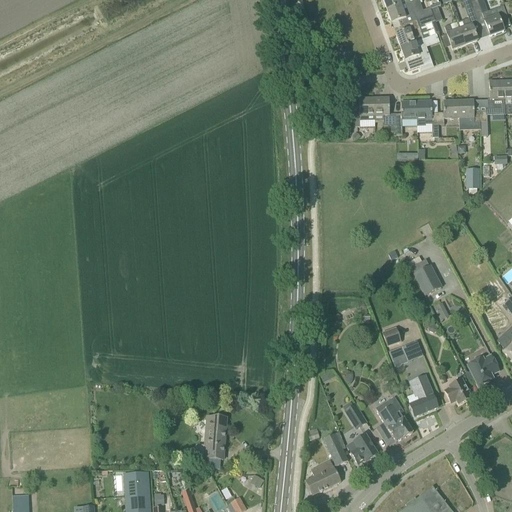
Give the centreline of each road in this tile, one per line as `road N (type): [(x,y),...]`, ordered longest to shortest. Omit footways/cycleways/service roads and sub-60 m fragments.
road 1 (primary): [(280,511),(296,191),(273,0)]
road 2 (residential): [(511,46),(400,81),(382,58),(363,0)]
